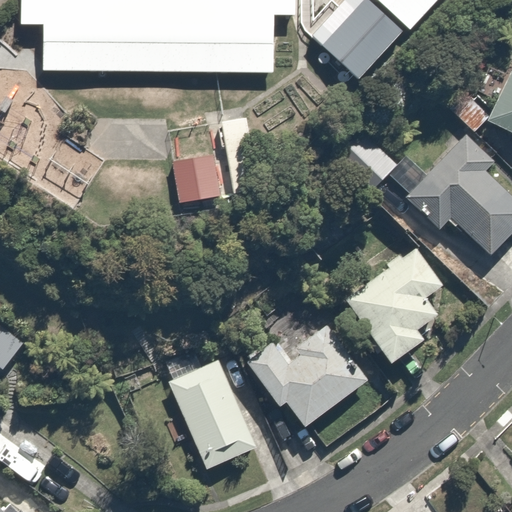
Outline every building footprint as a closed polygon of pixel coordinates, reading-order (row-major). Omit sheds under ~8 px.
[(44,28),(42,74),(274,76),(274,19),(295,18),(295,0),(21,0),(21,28),(44,28)] [(359,82),(403,34),(365,0),(330,0),(329,1),(338,10),(311,39),(359,82)] [(374,0),(410,33),(440,0),(374,0)] [(511,88),(492,130),(511,139),(511,88)] [(469,100),(453,117),(477,141),(494,124),(469,100)] [(246,120),(222,125),(230,178),(225,179),(228,198),(260,192),(246,120)] [(494,163),(470,139),(409,202),(443,235),(453,225),(486,257),(511,229),(511,204),(482,176),(494,163)] [(401,170),(368,141),(349,161),(382,191),(401,170)] [(221,198),(213,156),(172,163),(180,205),(221,198)] [(418,255),(348,303),(394,370),(427,347),(424,342),(445,326),(429,302),(444,292),(418,255)] [(278,345),(249,367),(285,416),(293,410),(311,435),(373,389),(325,325),(293,348),(301,359),(292,365),(278,345)] [(25,349),(0,328),(0,375),(2,377),(25,349)] [(221,363),(170,384),(207,476),(259,455),(221,363)]
